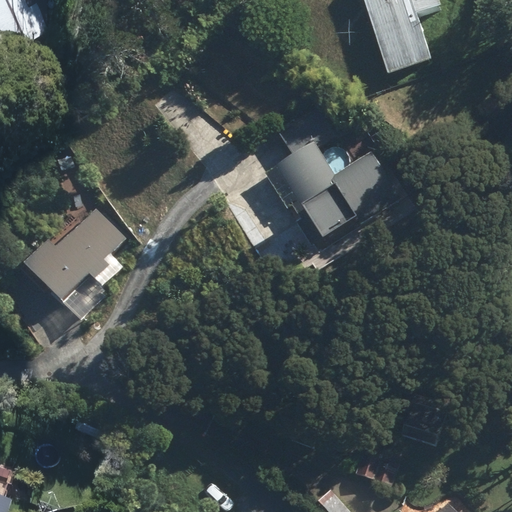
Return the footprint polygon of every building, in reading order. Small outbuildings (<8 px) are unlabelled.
[(0,0),(0,87),(17,120),(58,99),(46,75),(44,0),(0,0)] [(372,0),(398,81),(442,67),(428,20),(452,12),(447,0),(372,0)] [(285,172),(336,251),(409,204),(378,157),(343,180),(324,152),(342,140),(325,113),(285,139),(300,162),(285,172)] [(37,273),(75,308),(99,281),(105,286),(118,270),(112,265),(132,243),(101,215),(64,256),(57,250),(37,273)] [(406,435),(439,445),(450,412),(416,401),(406,435)] [(66,421),(84,428),(89,416),(70,409),(66,421)] [(91,430),(104,436),(109,424),(96,418),(91,430)] [(300,422),(293,440),(316,449),(323,431),(300,422)] [(358,474),(395,487),(410,440),(374,428),(358,474)]
